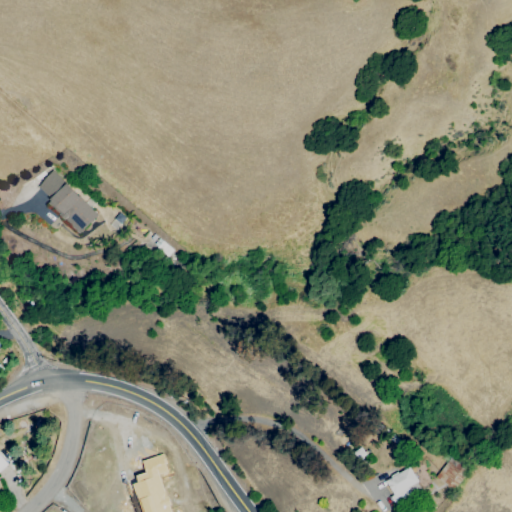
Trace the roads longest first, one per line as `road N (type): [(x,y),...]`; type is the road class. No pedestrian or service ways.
road 1 (secondary): [(43,383),(102,383),(156,403),(198,440),(247,511)]
road 2 (residential): [(66,381),(65,462),(27,511)]
